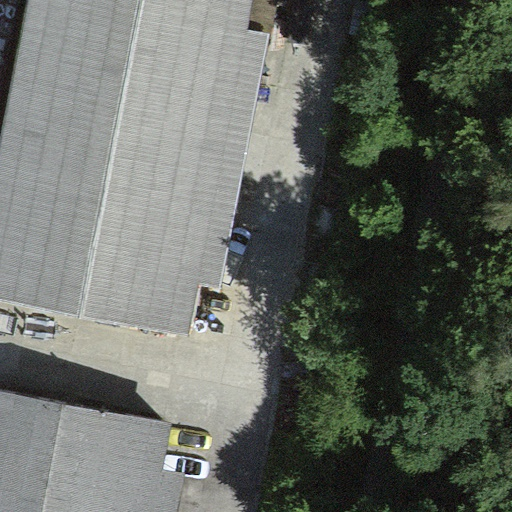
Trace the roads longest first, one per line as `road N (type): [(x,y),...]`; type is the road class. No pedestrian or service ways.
road 1 (track): [(457,0),(407,351),(361,511)]
road 2 (residential): [(337,0),(314,204),(251,511)]
